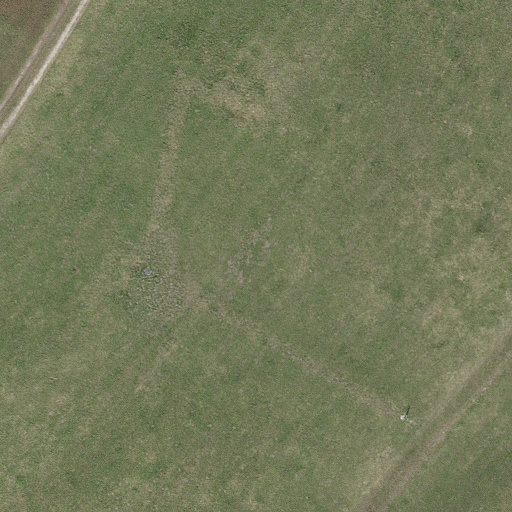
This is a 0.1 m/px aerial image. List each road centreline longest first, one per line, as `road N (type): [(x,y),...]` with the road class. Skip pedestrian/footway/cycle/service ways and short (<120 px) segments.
road 1 (track): [(511,349),(369,511)]
road 2 (track): [(0,121),(72,0)]
